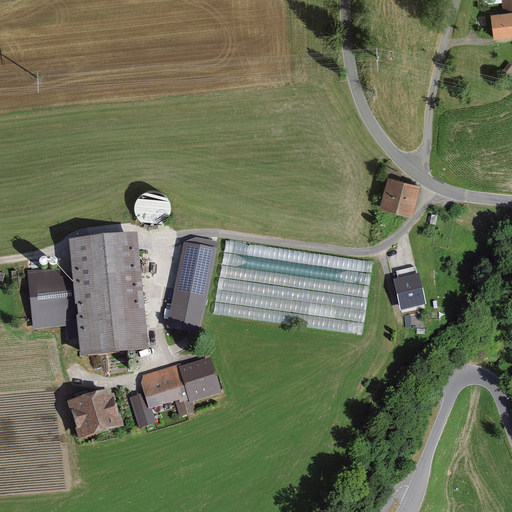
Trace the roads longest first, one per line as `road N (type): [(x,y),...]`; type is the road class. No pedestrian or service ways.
road 1 (unclassified): [(415,487),(460,380),(477,375),(493,383),(511,428)]
road 2 (unclassified): [(415,172),(361,106),(345,0)]
road 3 (residential): [(415,172),(459,0)]
road 4 (unknown): [(147,232),(145,367)]
road 5 (track): [(0,261),(35,256),(83,233),(124,231)]
